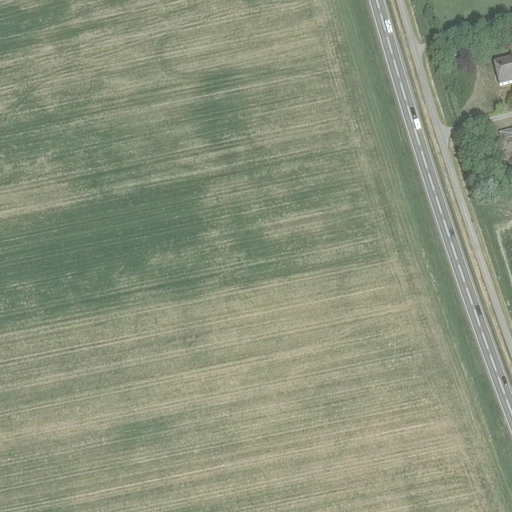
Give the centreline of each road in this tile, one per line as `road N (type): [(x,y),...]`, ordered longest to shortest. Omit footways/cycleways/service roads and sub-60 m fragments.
road 1 (trunk): [(511,416),(375,0)]
road 2 (unclassified): [(511,350),(400,0)]
